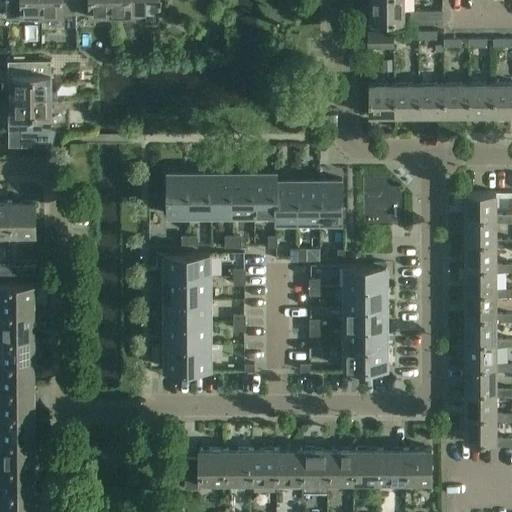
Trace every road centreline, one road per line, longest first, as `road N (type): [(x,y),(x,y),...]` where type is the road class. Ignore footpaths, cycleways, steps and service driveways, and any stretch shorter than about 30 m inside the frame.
road 1 (residential): [(0,170),(44,170),(60,190),(63,395),(87,413),(278,405)]
road 2 (residential): [(278,405),(409,406),(431,389),(431,155)]
road 3 (residential): [(431,155),(364,154),(343,130),(342,0)]
road 4 (residential): [(278,269),(278,405)]
